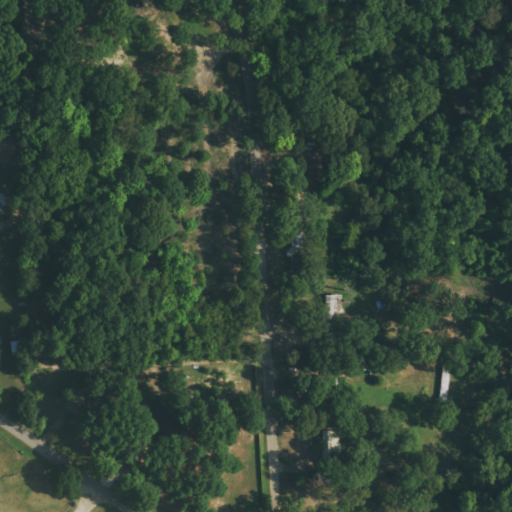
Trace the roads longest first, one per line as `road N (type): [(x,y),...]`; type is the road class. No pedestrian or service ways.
road 1 (residential): [(252,0),(277,511)]
road 2 (residential): [(131,511),(0,420)]
